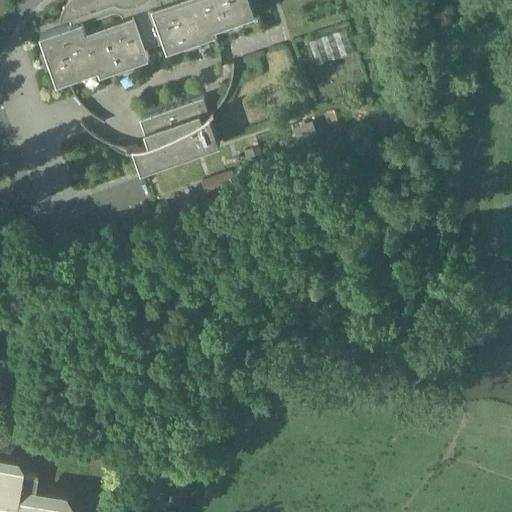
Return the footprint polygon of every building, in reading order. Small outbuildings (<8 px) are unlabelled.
[(216,32),(214,28),(256,13),(255,12),(250,0),(170,0),(162,3),(161,0),(67,0),(65,3),(62,8),(61,14),(60,20),(70,16),(72,23),(40,34),(40,35),(41,35),(46,50),(40,52),(40,54),(41,53),(44,63),(50,61),(57,81),(56,81),(57,82),(99,68),(100,73),(121,65),(123,70),(133,67),(134,67),(132,61),(149,56),(146,46),(164,40),(167,49),(184,43),(186,49),(187,49),(187,48),(196,45),(195,40),(216,32)] [(344,27),(309,39),(317,62),(352,50),(344,27)] [(334,63),(338,76),(345,73),(341,61),(334,63)] [(141,169),(141,170),(220,142),(220,141),(204,96),(204,95),(140,117),(141,118),(149,142),(144,144),(139,145),(133,145),(141,168),(141,169)] [(229,170),(203,179),(210,197),(235,188),(229,170)] [(167,204),(159,207),(162,215),(170,212),(167,204)] [(65,511),(67,499),(31,493),(34,474),(18,472),(19,465),(0,461),(0,511),(65,511)]
